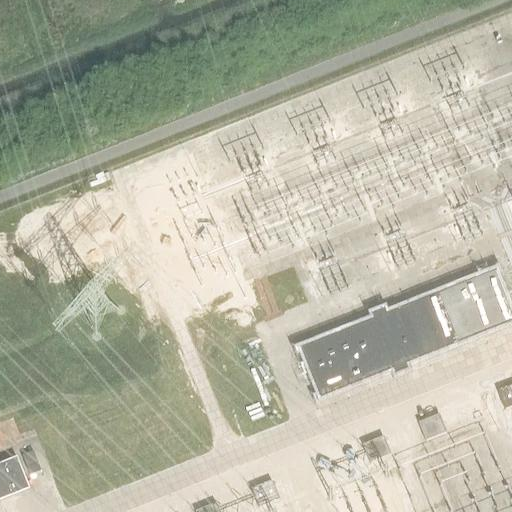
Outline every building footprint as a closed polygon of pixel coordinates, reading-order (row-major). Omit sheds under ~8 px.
[(371,317),(373,322),(298,352),(318,402),(393,372),(395,377),(408,372),(406,366),(511,324),(511,311),(497,273),(386,317),(384,312),(371,317)] [(511,409),(511,387),(498,393),(506,412),(511,409)] [(447,435),(439,416),(418,425),(426,443),(447,435)] [(390,457),(383,439),(363,447),(370,465),(390,457)] [(33,453),(22,458),(30,478),(41,473),(33,453)] [(0,465),(0,502),(29,491),(16,459),(0,465)] [(280,501),(272,483),(251,492),(258,510),(280,501)]
